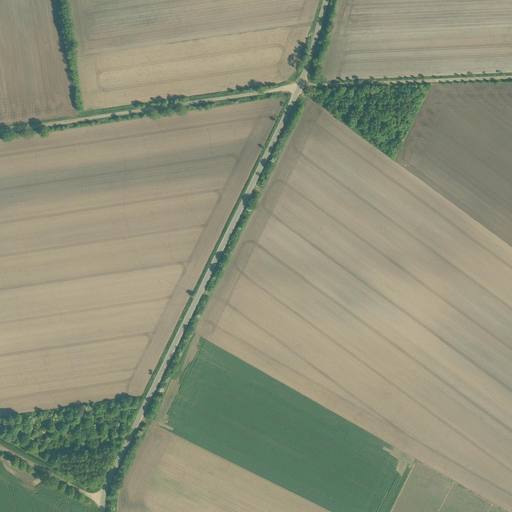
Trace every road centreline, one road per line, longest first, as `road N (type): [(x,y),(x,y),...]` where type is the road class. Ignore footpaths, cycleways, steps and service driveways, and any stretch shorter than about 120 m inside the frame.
road 1 (unclassified): [(106,511),(102,496),(300,85)]
road 2 (track): [(300,85),(0,133)]
road 3 (unclassified): [(300,85),(511,76)]
